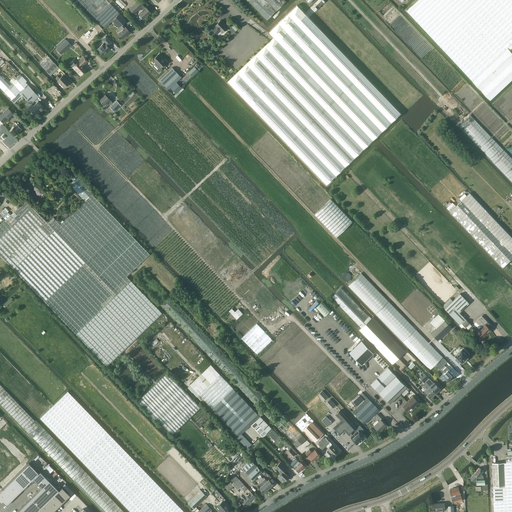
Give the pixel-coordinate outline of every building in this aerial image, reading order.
[(78,0),(104,27),(112,20),(119,28),(120,26),(122,29),(117,33),(122,39),(130,32),(125,26),(123,24),(126,21),(119,13),(106,0),(78,0)] [(121,0),(116,0),(115,2),(122,9),(126,5),(121,0)] [(145,7),(143,5),(138,0),(137,0),(129,9),(133,14),(140,7),(142,10),(138,14),(143,19),(150,12),(145,6),(145,7)] [(267,20),(286,1),(284,0),(248,0),(267,20)] [(489,100),(511,79),(511,53),(510,51),(511,49),(511,0),(417,0),(406,10),(489,100)] [(228,81),(327,184),(401,113),(297,5),(269,32),(274,37),(228,81)] [(395,8),(385,18),(390,24),(400,14),(395,8)] [(216,26),(213,29),(217,34),(220,30),(223,32),(228,27),(230,30),(234,33),(236,31),(232,27),(227,22),(225,24),(221,20),(216,25),(216,26)] [(103,42),(97,49),(103,55),(110,49),(108,46),(112,42),(106,36),(102,40),(103,42)] [(155,57),(153,60),(155,63),(153,66),(159,72),(163,69),(161,67),(167,62),(164,58),(164,59),(159,54),(156,57),(155,57)] [(75,58),(70,63),(73,66),(72,67),(80,75),(87,69),(84,66),(88,62),(83,56),(78,61),(75,58)] [(50,58),(41,66),(46,71),(51,75),(59,68),(55,63),(50,58)] [(177,82),(182,77),(173,67),(160,80),(169,89),(171,87),(177,82)] [(0,74),(0,87),(12,100),(11,100),(14,103),(23,95),(31,103),(38,96),(25,82),(27,81),(20,75),(9,85),(0,74)] [(69,83),(62,75),(59,78),(57,76),(55,78),(64,88),(69,83)] [(109,105),(112,102),(110,99),(105,94),(99,100),(101,103),(105,108),(108,104),(109,105)] [(33,105),(29,109),(34,116),(38,112),(44,107),(38,101),(33,105)] [(117,101),(110,107),(114,112),(121,105),(117,101)] [(8,108),(0,114),(0,120),(3,124),(13,114),(8,108)] [(464,121),(459,126),(492,161),(511,181),(511,158),(504,150),(467,111),(463,115),(466,119),(464,121)] [(511,130),(502,121),(503,125),(500,129),(501,130),(498,133),(503,131),(502,134),(500,134),(500,133),(495,135),(498,138),(497,141),(500,144),(501,141),(499,140),(500,137),(506,142),(507,140),(504,139),(508,138),(511,139),(511,130)] [(14,126),(9,130),(14,136),(19,131),(21,128),(17,124),(15,126),(14,126)] [(73,181),(78,176),(71,169),(66,173),(73,181)] [(83,203),(140,263),(150,254),(92,194),(93,192),(78,176),(73,181),(69,184),(85,201),(83,203)] [(294,192),(316,215),(332,199),(311,176),(294,192)] [(450,212),(503,267),(511,258),(511,237),(470,193),(450,212)] [(0,255),(107,366),(153,322),(162,313),(126,276),(140,263),(83,203),(60,224),(53,217),(47,223),(25,200),(10,214),(5,219),(0,224),(0,255)] [(0,213),(5,219),(10,214),(4,209),(0,212),(0,213)] [(343,277),(348,280),(352,275),(347,272),(343,277)] [(430,370),(433,367),(435,365),(443,356),(362,273),(348,286),(430,370)] [(306,439),(269,400),(176,303),(169,295),(151,277),(143,285),(160,303),(167,311),(297,447),(306,439)] [(332,297),(362,328),(359,330),(393,364),(406,352),(372,317),(371,319),(342,288),(332,297)] [(460,324),(466,319),(459,312),(469,303),(460,293),(445,308),(450,313),(449,313),(460,324)] [(11,297),(3,304),(5,307),(6,306),(11,301),(11,300),(12,299),(11,297)] [(322,302),(316,307),(325,316),(331,311),(322,302)] [(238,318),(244,313),(239,308),(233,313),(238,318)] [(431,322),(437,328),(431,333),(438,341),(452,327),(445,320),(439,314),(431,322)] [(490,329),(492,326),(482,316),(476,321),(482,327),(483,327),(478,332),(483,337),(488,332),(489,334),(492,331),(490,329)] [(242,338),(258,354),(273,340),(270,337),(257,323),(242,338)] [(362,340),(349,352),(362,365),(374,353),(362,340)] [(462,349),(455,356),(457,358),(455,359),(459,363),(460,362),(462,363),(465,361),(467,359),(469,356),(468,355),(469,354),(465,349),(463,350),(462,349)] [(390,404),(393,400),(407,387),(396,375),(388,367),(376,378),(370,383),(390,404)] [(449,380),(454,376),(449,369),(446,367),(443,370),(445,372),(443,374),(449,380)] [(139,400),(138,401),(158,422),(159,420),(173,434),(190,418),(199,427),(210,416),(194,400),(168,373),(139,400)] [(420,376),(419,377),(424,382),(429,377),(424,373),(423,374),(422,373),(419,375),(420,376)] [(239,436),(250,426),(251,425),(262,437),(271,428),(260,416),(260,417),(220,375),(199,394),(239,436)] [(428,379),(426,381),(436,393),(441,389),(435,382),(432,385),(430,382),(428,379)] [(424,382),(423,384),(427,389),(425,391),(431,398),(436,393),(426,381),(425,382),(424,382)] [(124,511),(85,471),(36,420),(35,420),(4,388),(0,384),(0,403),(30,435),(74,481),(103,511),(124,511)] [(325,399),(328,397),(321,390),(319,392),(325,399)] [(58,400),(54,404),(157,511),(184,511),(77,400),(68,391),(58,400)] [(413,395),(403,405),(407,409),(410,412),(413,408),(420,402),(413,395)] [(365,424),(380,410),(368,398),(354,412),(365,424)] [(40,417),(40,418),(130,511),(157,511),(54,404),(53,405),(40,417)] [(341,420),(333,428),(340,435),(345,431),(349,436),(350,435),(351,437),(357,444),(365,437),(360,432),(363,429),(361,426),(357,429),(357,428),(340,410),(335,414),(341,420)] [(387,425),(382,420),(380,419),(381,418),(377,414),(374,416),(373,418),(373,419),(375,421),(376,421),(377,419),(378,421),(374,425),(380,432),(387,425)] [(327,426),(331,422),(326,416),(322,420),(327,426)] [(311,421),(303,430),(315,442),(323,433),(311,421)] [(339,451),(325,437),(318,444),(323,449),(326,445),(328,447),(327,448),(334,456),(339,451)] [(286,441),(284,443),(289,449),(287,452),(292,457),(297,452),(289,444),(286,441)] [(0,480),(18,463),(0,444),(0,480)] [(312,451),(309,448),(305,452),(314,462),(321,455),(315,449),(312,451)] [(511,511),(511,453),(506,454),(506,461),(506,462),(505,462),(492,463),(493,487),(494,511),(511,511)] [(299,462),(296,458),(290,463),(299,472),(305,466),(300,461),(299,462)] [(251,459),(242,468),(249,475),(258,466),(251,459)] [(281,462),(276,466),(282,473),(280,475),(278,477),(283,482),(285,480),(285,481),(290,476),(285,471),(288,469),(281,462)] [(29,463),(0,490),(0,500),(1,502),(3,500),(6,504),(32,478),(39,472),(29,463)] [(258,466),(249,475),(253,480),(262,471),(258,466)] [(484,479),(484,476),(481,474),(484,471),(479,467),(470,478),(474,482),(478,477),(478,479),(477,479),(477,484),(481,484),(481,486),(476,486),(476,491),(481,491),(481,490),(488,490),(488,484),(485,484),(485,479),(484,479)] [(41,487),(15,511),(35,511),(58,490),(40,471),(39,472),(32,478),(41,487)] [(235,475),(231,479),(234,482),(232,484),(238,490),(244,484),(235,475)] [(259,478),(269,488),(274,484),(269,479),(267,480),(265,478),(264,477),(263,478),(261,476),(259,478)] [(265,492),(269,488),(259,478),(258,480),(259,482),(258,483),(259,484),(261,486),(260,487),(265,492)] [(62,487),(58,491),(66,499),(69,495),(62,487)] [(463,501),(458,487),(450,489),(452,495),(455,495),(455,496),(453,497),(454,503),(463,501)] [(193,511),(196,511),(199,510),(195,506),(207,496),(200,489),(187,502),(194,509),(192,510),(193,511)] [(245,492),(240,496),(248,504),(253,498),(254,499),(256,497),(248,489),(245,492)] [(58,491),(54,495),(62,503),(66,499),(58,491)] [(54,495),(50,499),(58,506),(62,503),(54,495)] [(50,499),(46,503),(54,510),(58,506),(50,499)] [(222,511),(228,511),(231,510),(223,500),(217,505),(222,511)] [(46,503),(42,506),(47,511),(51,511),(54,510),(46,503)] [(443,511),(443,510),(445,510),(445,503),(433,503),(433,510),(440,510),(440,511),(443,511)]
